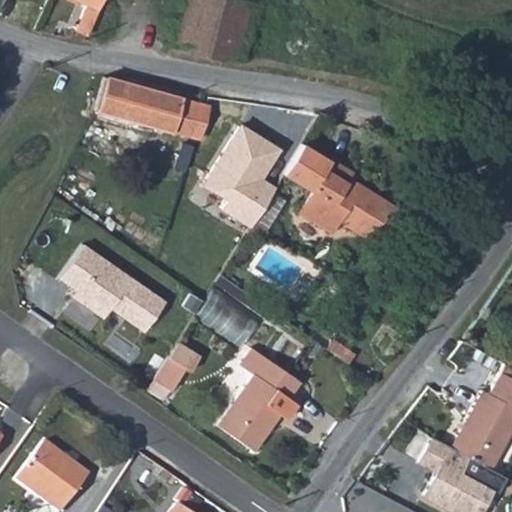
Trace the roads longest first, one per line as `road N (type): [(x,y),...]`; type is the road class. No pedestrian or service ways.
road 1 (residential): [(33,45),(349,98),(511,147)]
road 2 (unclassified): [(511,220),(301,511)]
road 3 (residential): [(263,511),(0,326)]
